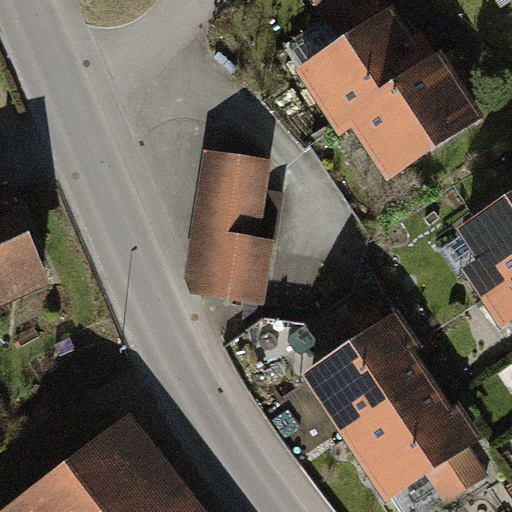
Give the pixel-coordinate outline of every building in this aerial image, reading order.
[(351,117),(432,64),(389,0),(386,0),(381,4),(378,0),(311,0),(334,35),(298,59),(341,124),(351,117)] [(390,175),(480,116),(441,58),(432,64),(351,117),(390,175)] [(211,150),(191,293),(266,304),(276,229),(255,226),(265,157),(211,150)] [(8,188),(0,191),(0,306),(51,283),(8,188)] [(511,205),(469,233),(489,265),(469,277),(505,334),(511,328),(511,205)] [(312,383),(395,506),(489,442),(406,320),(387,333),(375,315),(326,348),(338,366),(312,383)] [(206,511),(127,416),(10,511),(206,511)]
